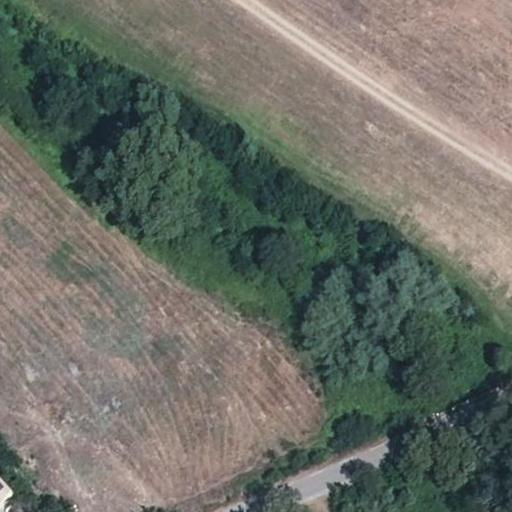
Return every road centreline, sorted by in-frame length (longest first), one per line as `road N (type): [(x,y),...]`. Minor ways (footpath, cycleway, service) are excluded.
road 1 (track): [(245,0),(511,173)]
road 2 (tertiary): [(250,511),(511,398)]
